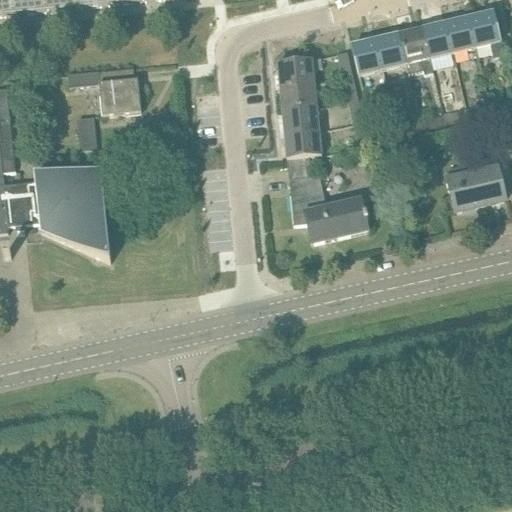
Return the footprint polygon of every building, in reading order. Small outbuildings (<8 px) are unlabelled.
[(21,0),(0,0),(0,19),(23,17),(21,0)] [(53,0),(21,0),(23,17),(55,14),(53,0)] [(85,0),(53,0),(55,14),(87,10),(85,0)] [(117,0),(85,0),(87,10),(119,7),(117,0)] [(504,62),(501,46),(493,15),(471,20),(478,51),(489,48),(493,65),(504,62)] [(478,51),(471,20),(447,26),(454,57),(478,51)] [(454,57),(447,26),(422,32),(430,62),(454,57)] [(430,62),(422,32),(399,37),(406,68),(409,77),(422,74),(423,78),(433,76),(430,62)] [(406,68),(399,37),(375,43),(382,73),(406,68)] [(382,73),(375,43),(352,48),(359,79),(382,73)] [(341,80),(352,78),(348,59),(337,62),(341,80)] [(280,90),(315,87),(313,72),(322,71),(321,61),(277,66),(280,90)] [(141,116),(138,83),(110,85),(109,73),(64,77),(66,94),(100,91),(102,119),(141,116)] [(358,101),(352,78),(341,80),(347,104),(358,101)] [(315,87),(280,90),(282,114),(317,111),(315,87)] [(0,188),(4,188),(2,176),(15,175),(7,92),(0,92),(0,188)] [(363,124),(358,101),(347,104),(352,127),(363,124)] [(492,109),(494,119),(511,115),(509,105),(492,109)] [(492,109),(468,115),(470,125),(494,119),(492,109)] [(319,134),(317,111),(282,114),(285,137),(319,134)] [(468,115),(444,120),(446,130),(470,125),(468,115)] [(511,146),(511,118),(484,125),(490,151),(511,146)] [(444,120),(420,126),(423,136),(446,130),(444,120)] [(363,124),(352,127),(359,155),(370,152),(363,124)] [(420,126),(396,131),(399,142),(423,136),(420,126)] [(95,128),(78,130),(80,154),(97,153),(95,128)] [(399,142),(396,131),(373,137),(376,147),(399,142)] [(322,158),(319,134),(285,137),(287,163),(309,161),(309,159),(322,158)] [(309,161),(287,163),(294,229),(307,227),(312,248),(369,235),(366,223),(368,222),(367,218),(365,218),(361,203),(310,214),(306,194),(322,191),(320,178),(311,180),(309,161)] [(4,188),(0,188),(0,237),(9,236),(8,232),(15,229),(15,233),(25,232),(26,232),(25,227),(39,226),(40,234),(111,266),(101,171),(81,173),(34,178),(35,185),(4,188)] [(505,203),(501,184),(498,171),(448,183),(455,215),(505,203)]
